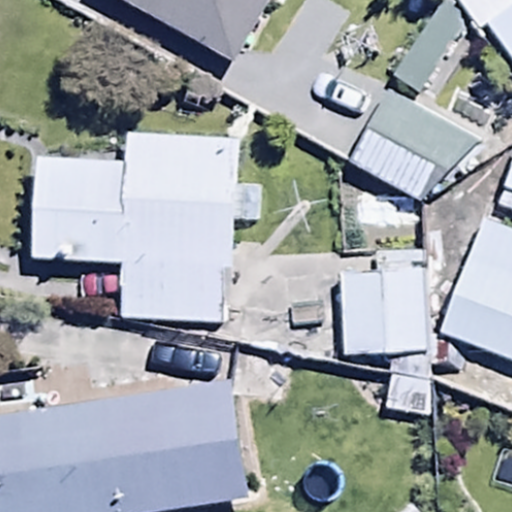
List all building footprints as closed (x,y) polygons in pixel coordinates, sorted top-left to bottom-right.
[(100,0),(240,77),(281,0),(100,0)] [(511,21),(492,36),(511,65),(511,21)] [(475,153),(392,103),(353,168),(421,209),(438,182),(452,191),(475,153)] [(38,273),(121,276),(119,330),(234,335),(239,235),(260,235),(262,198),(241,197),(243,151),(131,146),(129,177),(42,174),(38,273)] [(511,184),(497,217),(511,224),(511,184)] [(511,242),(482,233),(445,348),(511,369),(511,242)] [(431,278),(339,282),(342,367),(434,364),(431,278)] [(0,418),(0,511),(256,511),(242,390),(0,418)]
